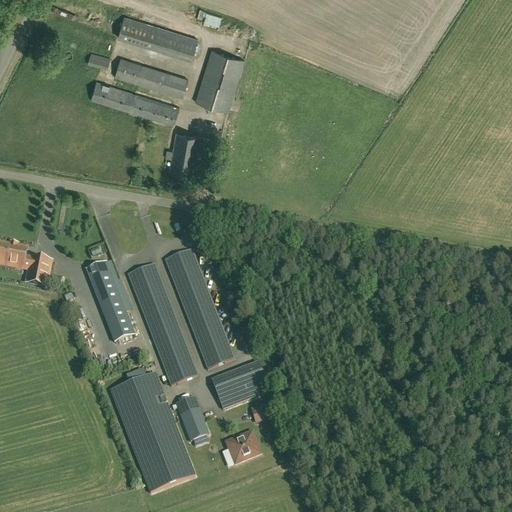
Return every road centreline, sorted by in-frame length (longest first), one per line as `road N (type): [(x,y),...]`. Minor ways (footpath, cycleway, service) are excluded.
road 1 (unclassified): [(511,267),(0,173)]
road 2 (unknown): [(201,228),(246,347),(243,358),(205,373),(161,253),(171,238)]
